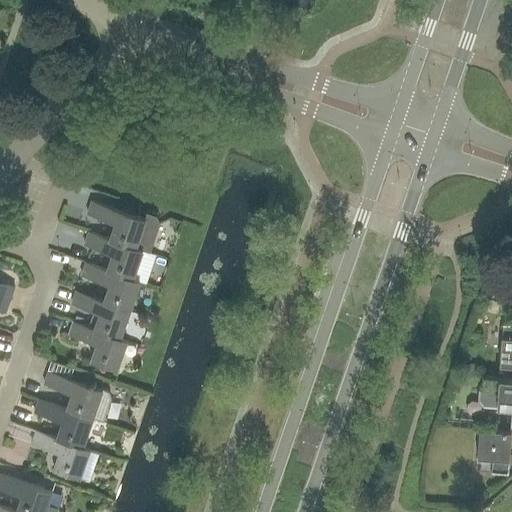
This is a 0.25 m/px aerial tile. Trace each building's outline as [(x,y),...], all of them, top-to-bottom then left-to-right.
[(115,224),(110,238),(144,250),(151,253),(161,225),(158,216),(147,213),(145,219),(93,201),(88,214),(115,224)] [(144,250),(110,238),(89,231),(85,245),(112,254),(107,269),(134,278),(144,250)] [(141,281),(134,278),(107,269),(87,262),(83,275),(110,285),(105,300),(104,300),(131,309),(141,281)] [(497,283),(510,288),(511,283),(511,279),(501,275),(497,283)] [(0,310),(6,313),(15,287),(0,281),(0,310)] [(121,338),(121,337),(131,309),(104,300),(105,300),(77,290),(73,303),(100,313),(95,328),(95,329),(121,338)] [(128,339),(121,337),(121,338),(95,329),(95,328),(74,321),(70,334),(97,344),(92,360),(118,369),(128,339)] [(511,323),(504,323),(501,366),(511,366),(511,323)] [(468,365),(467,373),(476,374),(477,367),(468,365)] [(68,408),(94,418),(104,421),(111,399),(111,395),(109,391),(50,370),(45,384),(73,393),(68,408)] [(511,418),(511,420),(511,419),(511,379),(483,377),(481,401),(486,406),(497,407),(511,408),(511,418)] [(57,437),(84,446),(94,418),(68,408),(40,399),(36,412),(63,422),(57,437)] [(511,419),(511,420),(511,432),(480,429),(478,458),(493,459),(492,472),(509,474),(511,440),(511,419)] [(91,448),(84,446),(57,437),(37,430),(33,443),(60,453),(54,468),(81,478),(91,448)] [(16,509),(23,511),(56,511),(58,506),(48,503),(52,491),(0,472),(0,487),(21,495),(16,509)] [(23,511),(16,509),(0,503),(0,511),(23,511)]
